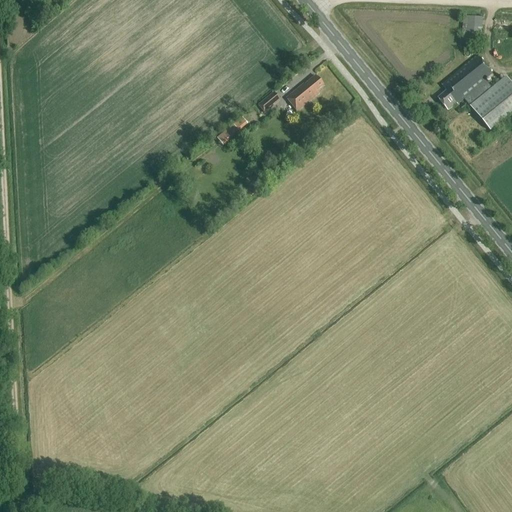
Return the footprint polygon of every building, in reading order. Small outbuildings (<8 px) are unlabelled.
[(478,19),(464,18),(463,43),(476,44),(478,19)] [(492,90),(486,82),(493,76),(478,56),(441,86),(446,92),(438,99),(448,111),(457,104),(458,105),(464,100),(490,132),(511,114),(511,84),(507,78),(492,90)] [(316,92),(323,86),(315,77),(304,85),(286,99),(296,112),(318,94),(316,92)] [(264,113),(280,101),(273,93),(258,106),(264,113)] [(246,125),(241,119),(216,140),(221,146),(246,125)]
